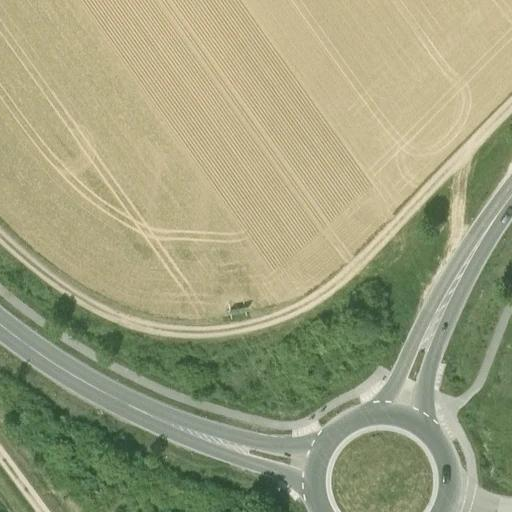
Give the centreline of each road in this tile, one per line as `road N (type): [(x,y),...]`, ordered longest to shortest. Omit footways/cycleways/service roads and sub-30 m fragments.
road 1 (track): [(0,236),(83,306),(160,334),(250,334),(318,301),(511,110)]
road 2 (secondary): [(338,432),(305,447),(265,445),(111,396)]
road 3 (secondary): [(111,396),(170,432),(287,476),(318,501)]
road 4 (secondary): [(490,228),(446,280),(397,383),(364,418)]
road 5 (secondary): [(427,433),(423,391),(432,361),(490,228)]
road 6 (secondary): [(111,396),(57,367),(0,321)]
